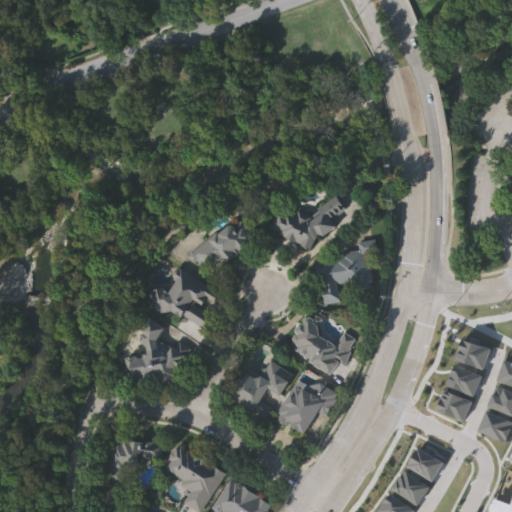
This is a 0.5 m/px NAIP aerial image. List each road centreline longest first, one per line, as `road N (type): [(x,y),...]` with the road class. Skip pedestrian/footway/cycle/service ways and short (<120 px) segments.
road 1 (secondary): [(325,511),(389,407),(421,335),(436,144)]
road 2 (residential): [(66,511),(84,422),(97,404),(121,403),(192,416),(330,505)]
road 3 (secondary): [(403,280),(372,382),(295,511)]
road 4 (residential): [(469,511),(486,474),(480,449),(389,407)]
road 5 (residential): [(192,416),(263,295)]
road 6 (secondary): [(409,147),(403,280)]
road 7 (tertiary): [(0,116),(22,98),(115,59)]
road 8 (tertiary): [(163,41),(277,0)]
